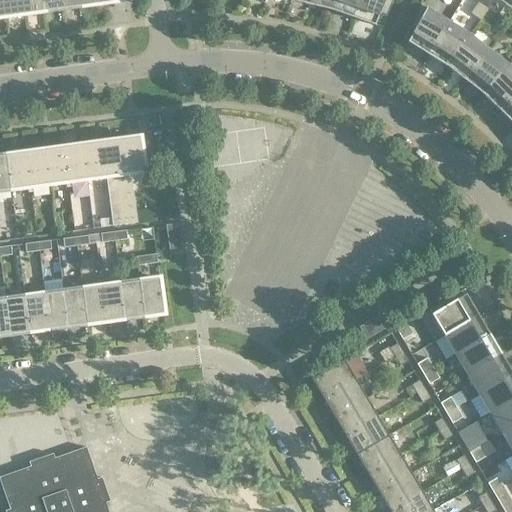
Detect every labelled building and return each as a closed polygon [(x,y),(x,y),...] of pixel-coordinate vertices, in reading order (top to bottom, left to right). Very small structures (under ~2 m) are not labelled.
[(26,15),(23,0),(4,0),(7,17),(26,15)] [(45,12),(43,0),(23,0),(26,15),(45,12)] [(64,10),(62,0),(43,0),(45,12),(64,10)] [(83,7),(82,0),(62,0),(64,10),(83,7)] [(82,0),(83,7),(96,5),(109,8),(110,3),(122,2),(121,0),(82,0)] [(334,0),(309,0),(309,5),(331,11),(334,0)] [(358,0),(334,0),(331,11),(352,18),(358,0)] [(392,0),(358,0),(352,18),(376,27),(376,26),(375,25),(380,14),(385,16),(385,17),(386,18),(392,0)] [(495,0),(481,0),(479,3),(488,10),(495,0)] [(506,5),(498,0),(495,0),(488,10),(498,16),(506,5)] [(408,42),(429,55),(449,23),(422,6),(409,28),(410,29),(410,28),(415,31),(409,42),(408,41),(408,42)] [(470,36),(449,23),(429,55),(448,67),(470,36)] [(490,51),(470,36),(448,67),(466,81),(490,51)] [(509,66),(490,51),(466,81),(484,95),(509,66)] [(511,99),(511,68),(509,66),(484,95),(500,111),(511,99)] [(511,99),(500,111),(511,122),(511,99)] [(102,143),(106,177),(108,190),(133,187),(131,174),(145,172),(140,138),(102,143)] [(106,177),(102,143),(82,146),(87,180),(106,177)] [(87,180),(82,146),(63,148),(68,183),(87,180)] [(68,183),(63,148),(44,151),(49,185),(68,183)] [(49,185),(44,151),(25,154),(30,188),(49,185)] [(30,188),(25,154),(6,156),(10,190),(30,188)] [(0,191),(10,190),(6,156),(0,157),(0,191)] [(135,201),(133,187),(108,190),(110,204),(135,201)] [(136,214),(135,201),(110,204),(112,217),(118,217),(124,216),(130,215),(136,214)] [(183,249),(180,224),(166,226),(169,251),(183,249)] [(127,240),(126,231),(114,232),(115,241),(127,240)] [(115,241),(114,232),(101,234),(102,243),(115,241)] [(89,245),(88,236),(76,238),(77,246),(89,245)] [(77,246),(76,238),(63,239),(64,248),(77,246)] [(51,250),(50,241),(37,243),(38,252),(51,250)] [(38,252),(37,243),(25,245),(26,253),(38,252)] [(13,255),(12,246),(0,247),(0,255),(0,257),(13,255)] [(158,264),(157,255),(147,256),(148,265),(158,264)] [(148,265),(147,256),(137,258),(138,267),(148,265)] [(165,314),(160,279),(140,282),(145,317),(165,314)] [(145,317),(140,282),(121,284),(126,319),(145,317)] [(126,319),(121,284),(102,287),(107,322),(126,319)] [(107,322),(102,287),(83,289),(87,325),(107,322)] [(87,325),(83,289),(64,292),(68,327),(87,325)] [(68,327),(64,292),(44,295),(49,330),(68,327)] [(49,330),(44,295),(25,297),(30,332),(49,330)] [(429,310),(444,336),(478,315),(466,295),(448,305),(446,300),(429,310)] [(30,332),(25,297),(6,300),(11,335),(30,332)] [(0,336),(11,335),(6,300),(0,300),(0,336)] [(388,327),(380,315),(359,327),(366,340),(388,327)] [(490,335),(478,315),(444,336),(456,355),(490,335)] [(413,334),(406,323),(396,329),(402,340),(413,334)] [(502,354),(490,335),(456,355),(467,375),(502,354)] [(402,352),(397,343),(389,348),(395,357),(402,352)] [(408,361),(402,352),(395,357),(400,366),(408,361)] [(511,374),(511,372),(502,354),(467,375),(479,394),(511,374)] [(427,358),(417,364),(423,375),(433,368),(427,358)] [(356,380),(344,360),(312,380),(323,399),(356,380)] [(439,379),(433,368),(423,375),(429,385),(439,379)] [(511,401),(511,374),(479,394),(490,414),(511,401)] [(367,398),(356,380),(323,399),(334,418),(367,398)] [(424,389),(419,380),(411,385),(417,394),(424,389)] [(430,398),(424,389),(417,394),(422,403),(430,398)] [(450,397),(440,403),(446,414),(456,408),(450,397)] [(378,417),(367,398),(334,418),(345,436),(378,417)] [(511,427),(511,401),(490,414),(502,434),(511,427)] [(463,418),(456,408),(446,414),(452,424),(463,418)] [(389,435),(378,417),(345,436),(356,455),(389,435)] [(447,427),(441,418),(433,423),(439,431),(447,427)] [(452,436),(447,427),(439,431),(444,440),(452,436)] [(511,427),(502,434),(511,450),(511,427)] [(400,454),(389,435),(356,455),(368,474),(400,454)] [(474,437),(463,443),(469,453),(480,447),(474,437)] [(486,457),(480,447),(469,453),(475,463),(486,457)] [(0,477),(0,481),(10,510),(5,511),(108,511),(105,503),(110,501),(102,478),(97,480),(86,448),(54,459),(52,454),(30,462),(31,467),(0,477)] [(411,473),(400,454),(368,474),(379,492),(411,473)] [(469,464),(464,455),(456,460),(461,469),(469,464)] [(474,473),(469,464),(461,469),(466,478),(474,473)] [(422,492),(411,473),(379,492),(390,511),(422,492)] [(498,478),(488,484),(494,494),(504,488),(498,478)] [(511,511),(511,501),(504,488),(494,494),(504,511),(511,511)] [(430,511),(433,510),(422,492),(390,511),(430,511)] [(491,501),(486,492),(478,497),(483,506),(491,501)] [(493,511),(496,510),(491,501),(483,506),(486,511),(493,511)]
